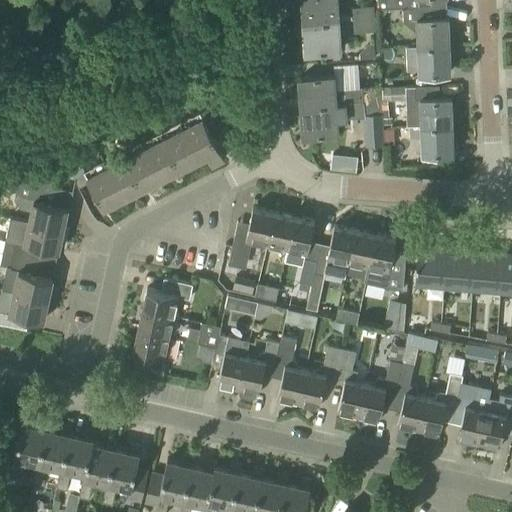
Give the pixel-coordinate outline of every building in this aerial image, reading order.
[(304,0),(306,22),(339,20),(337,0),(304,0)] [(353,20),(374,18),(374,5),(352,6),(353,20)] [(479,19),(479,10),(458,11),(458,20),(479,19)] [(417,46),(449,44),(448,17),(416,18),(417,46)] [(374,18),(353,20),(354,32),(375,31),(374,18)] [(339,20),(306,22),(308,52),(340,50),(339,20)] [(384,36),(367,38),(370,59),(387,57),(384,36)] [(449,44),(417,46),(419,73),(450,72),(449,44)] [(303,106),(382,100),(381,88),(362,89),(362,86),(335,88),(334,74),(301,76),(303,106)] [(421,125),(452,124),(451,97),(416,98),(415,85),(382,87),(383,100),(406,99),(407,125),(421,125)] [(382,100),(303,106),(305,135),(338,133),(338,119),(365,117),(367,145),(383,144),(382,126),(383,126),(382,100)] [(180,121),(197,153),(205,149),(212,164),(225,158),(214,136),(223,132),(210,106),(180,121)] [(178,163),(197,153),(180,121),(161,131),(178,163)] [(452,124),(421,125),(422,153),(453,152),(452,124)] [(159,173),(178,163),(161,131),(142,140),(159,173)] [(139,183),(159,173),(142,140),(123,150),(139,183)] [(120,193),(139,183),(123,150),(103,160),(120,193)] [(102,202),(120,193),(103,160),(84,170),(103,208),(104,207),(102,202)] [(28,222),(62,229),(67,206),(45,201),(49,185),(19,178),(14,198),(20,208),(31,210),(28,221),(28,222)] [(265,246),(273,212),(252,207),(244,242),(265,246)] [(266,247),(285,251),(293,216),(273,212),(265,246),(266,247)] [(28,222),(28,221),(10,216),(2,252),(31,259),(34,245),(57,250),(62,229),(28,222)] [(314,271),(318,249),(308,247),(313,221),(293,216),(285,251),(305,255),(299,281),(311,283),(314,271)] [(346,264),(353,230),(334,225),(328,251),(318,249),(314,271),(324,273),(324,272),(345,277),(347,265),(346,264)] [(367,269),(375,234),(353,230),(346,264),(347,265),(367,269)] [(405,254),(392,252),(395,239),(375,234),(368,263),(367,269),(364,281),(405,290),(406,264),(404,264),(405,254)] [(420,243),(417,281),(445,283),(448,245),(448,243),(436,242),(436,244),(420,243)] [(448,245),(445,283),(472,285),(475,248),(476,245),(464,244),(464,247),(448,245)] [(475,248),(472,285),(500,287),(503,250),(504,247),(492,247),(492,249),(475,248)] [(511,250),(503,250),(500,287),(511,288),(511,250)] [(28,271),(31,259),(2,252),(0,260),(0,264),(7,266),(2,288),(47,298),(52,277),(28,271)] [(240,266),(242,256),(230,253),(228,264),(240,266)] [(141,308),(176,316),(180,296),(188,298),(191,283),(164,277),(161,291),(145,287),(141,308)] [(275,300),(279,286),(258,281),(255,295),(275,300)] [(42,320),(47,298),(2,288),(0,295),(0,315),(1,311),(42,320)] [(317,309),(321,291),(310,289),(306,307),(317,309)] [(171,336),(176,316),(141,308),(136,328),(171,336)] [(216,386),(238,391),(245,357),(246,357),(249,340),(230,336),(229,322),(221,321),(220,326),(219,326),(215,345),(216,346),(215,348),(224,350),(216,386)] [(430,328),(440,330),(441,323),(432,321),(430,328)] [(215,345),(219,326),(202,322),(197,341),(215,345)] [(451,324),(441,323),(440,330),(449,332),(451,324)] [(163,375),(171,336),(136,328),(131,351),(133,351),(129,368),(163,375)] [(486,339),(496,341),(497,333),(487,332),(486,339)] [(505,343),(506,335),(497,333),(496,341),(505,343)] [(297,405),(305,370),(296,368),(297,363),(294,359),(292,359),(297,337),(281,334),(279,341),(273,369),(282,371),(276,400),(297,405)] [(246,357),(245,357),(238,391),(239,391),(239,392),(241,396),(252,398),(255,396),(256,395),(259,395),(265,367),(273,369),(279,341),(267,339),(264,352),(261,351),(257,354),(256,359),(246,357)] [(335,377),(342,347),(327,344),(323,363),(313,372),(305,370),(297,405),(317,409),(326,374),(335,377)] [(356,419),(364,383),(355,381),(357,369),(352,368),(356,350),(342,347),(335,377),(344,379),(335,414),(356,419)] [(383,394),(393,396),(401,361),(390,358),(385,378),(380,377),(376,379),(374,386),(364,383),(356,419),(376,423),(383,394)] [(414,364),(402,361),(401,361),(393,396),(403,399),(395,428),(416,432),(424,396),(416,394),(417,388),(415,384),(409,383),(414,364)] [(460,379),(462,380),(463,374),(450,371),(445,391),(440,390),(436,393),(434,398),(424,396),(416,432),(437,437),(444,407),(453,409),(454,405),(460,379)] [(491,387),(462,380),(460,379),(454,405),(463,408),(456,441),(476,446),(488,397),(489,397),(491,387)] [(511,421),(511,395),(500,393),(499,399),(489,397),(488,397),(476,446),(497,451),(504,420),(511,421)] [(46,427),(48,419),(38,417),(36,425),(22,421),(14,456),(14,457),(10,476),(19,479),(24,459),(37,462),(38,462),(46,427)] [(47,464),(61,467),(69,432),(70,432),(71,425),(67,424),(61,423),(60,430),(46,427),(38,462),(37,462),(33,482),(43,484),(47,464)] [(69,432),(61,467),(56,487),(66,489),(71,469),(84,472),(85,472),(92,441),(95,430),(85,428),(83,435),(70,432),(69,432)] [(92,441),(85,472),(84,472),(83,476),(79,496),(89,498),(93,479),(107,482),(115,447),(116,447),(117,439),(109,438),(107,437),(106,444),(92,441)] [(128,497),(141,500),(148,470),(136,468),(141,445),(131,442),(129,450),(116,447),(115,447),(107,482),(102,501),(112,504),(117,484),(130,487),(128,497)] [(193,456),(183,454),(182,462),(167,458),(163,474),(151,471),(145,501),(157,503),(155,511),(165,511),(169,496),(183,499),(191,464),(192,464),(193,456)] [(207,504),(215,465),(216,465),(217,462),(207,459),(205,467),(192,464),(191,464),(183,499),(179,511),(190,511),(193,501),(206,504),(207,504)] [(229,468),(216,465),(215,465),(207,504),(206,504),(204,511),(214,511),(217,502),(230,505),(231,505),(239,470),(241,463),(240,463),(231,461),(229,468)] [(239,511),(240,507),(254,510),(254,511),(262,475),(263,475),(264,468),(254,466),(253,473),(239,470),(231,505),(230,505),(228,511),(239,511)] [(278,471),(276,478),(263,475),(262,475),(254,511),(254,510),(253,511),(278,511),(286,480),(286,481),(288,473),(278,471)] [(303,511),(311,479),(301,476),(300,484),(286,481),(286,480),(278,511),(303,511)]
